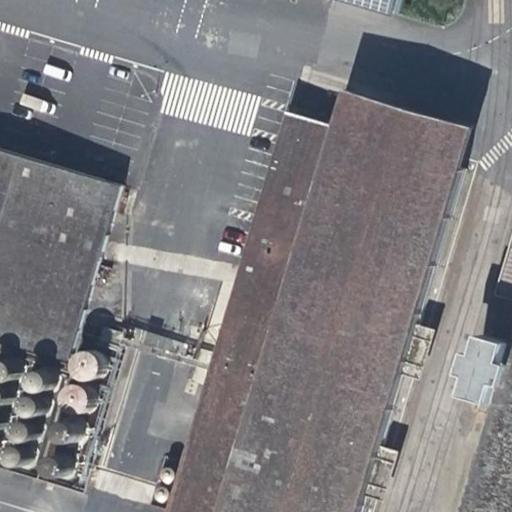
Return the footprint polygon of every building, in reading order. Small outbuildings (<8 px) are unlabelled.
[(295,0),(389,28),(397,0),(295,0)] [(363,62),(353,99),(386,109),(386,114),(477,141),(489,99),(363,62)] [(366,511),(380,468),(395,418),(415,348),(431,297),(477,141),(386,114),(386,109),(353,99),(303,86),(279,169),(275,169),(256,236),(263,239),(180,511),(366,511)] [(0,153),(0,342),(75,365),(126,191),(0,153)] [(452,304),(431,297),(415,348),(436,355),(452,304)] [(477,396),(504,405),(511,378),(511,343),(494,338),(477,396)] [(511,511),(511,378),(504,405),(472,511),(511,511)] [(60,386),(60,407),(95,407),(95,385),(60,386)] [(416,424),(395,418),(380,468),(401,474),(416,424)] [(41,425),(44,478),(74,477),(72,444),(85,444),(83,423),(41,425)] [(181,467),(178,466),(178,465),(176,464),(171,464),(167,466),(164,470),(163,472),(164,478),(165,481),(168,483),(172,485),(175,485),(179,483),(182,481),(184,476),(184,473),(182,469),(181,467)] [(161,490),(160,493),(160,499),(162,502),(164,504),(168,504),(170,504),(175,500),(177,496),(176,493),(175,491),(171,488),(168,487),(165,488),(161,490)]
